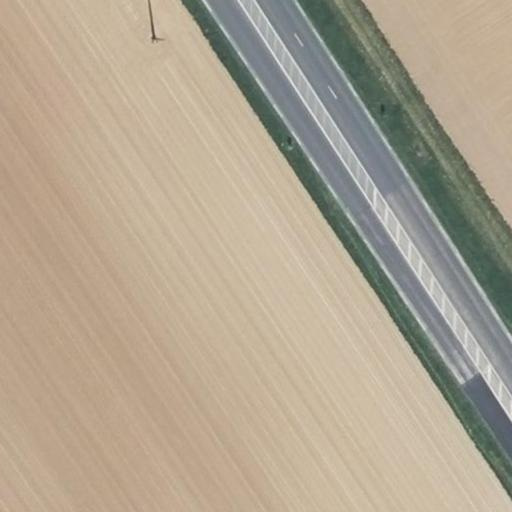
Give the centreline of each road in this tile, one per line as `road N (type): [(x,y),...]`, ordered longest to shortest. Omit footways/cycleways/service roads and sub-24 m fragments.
road 1 (primary): [(224,0),(511,434)]
road 2 (primary): [(511,364),(277,0)]
